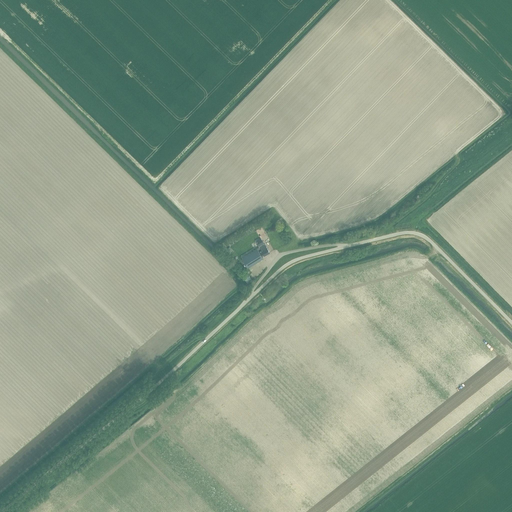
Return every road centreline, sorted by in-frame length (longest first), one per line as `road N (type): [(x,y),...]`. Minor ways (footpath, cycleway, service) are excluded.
road 1 (unclassified): [(2,511),(301,256),(416,233),(511,321)]
road 2 (track): [(511,130),(373,239)]
